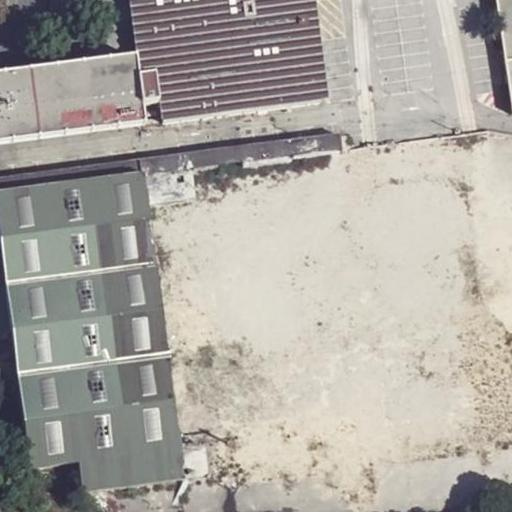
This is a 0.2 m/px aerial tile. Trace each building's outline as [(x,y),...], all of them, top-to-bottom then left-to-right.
[(156,68),(146,0),(130,0),(138,55),(140,70),(156,68)] [(146,0),(156,68),(161,105),(164,125),(329,102),(321,43),(316,2),(316,0),(146,0)] [(511,0),(496,0),(511,99),(511,0)] [(161,105),(156,68),(140,70),(138,55),(98,61),(0,74),(0,143),(107,132),(148,127),(145,107),(161,105)] [(181,484),(141,166),(0,182),(0,382),(18,381),(29,471),(77,465),(82,494),(181,484)] [(472,177),(451,179),(454,214),(474,212),(472,177)]
